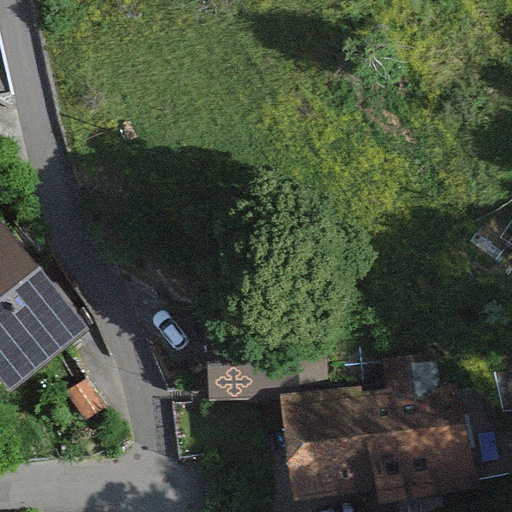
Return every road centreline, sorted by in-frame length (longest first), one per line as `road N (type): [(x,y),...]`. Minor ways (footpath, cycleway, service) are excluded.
road 1 (residential): [(12,0),(18,57),(69,227),(142,392),(152,468)]
road 2 (residential): [(0,498),(152,468)]
